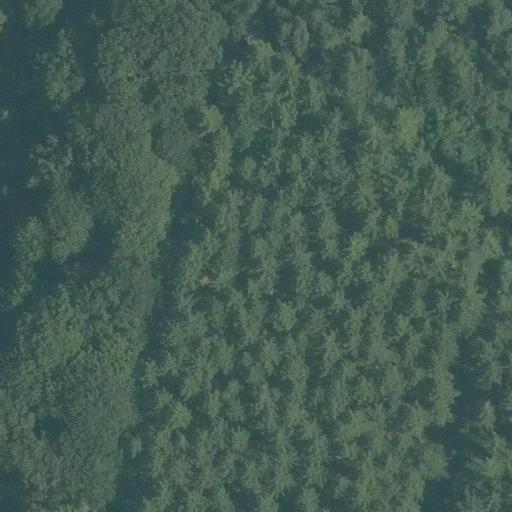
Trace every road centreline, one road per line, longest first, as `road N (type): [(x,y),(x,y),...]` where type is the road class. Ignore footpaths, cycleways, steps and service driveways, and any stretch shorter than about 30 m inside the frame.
road 1 (unknown): [(226,0),(234,88),(136,511)]
road 2 (track): [(95,0),(0,374)]
